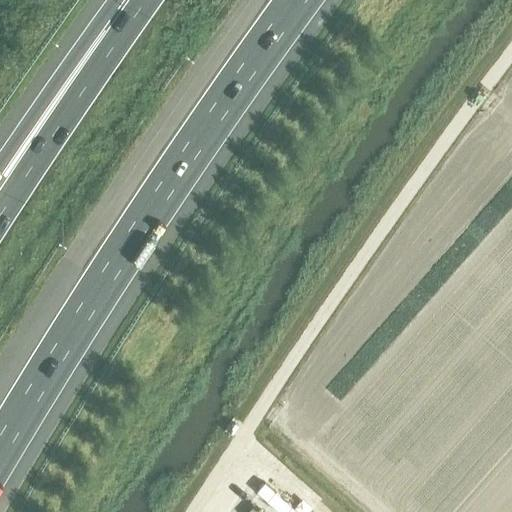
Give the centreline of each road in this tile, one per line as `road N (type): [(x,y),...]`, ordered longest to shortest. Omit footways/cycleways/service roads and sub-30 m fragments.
road 1 (track): [(511,54),(193,511)]
road 2 (motorway): [(0,443),(187,153),(304,0)]
road 3 (motorway): [(147,0),(0,217)]
road 4 (motorway): [(115,0),(0,163)]
